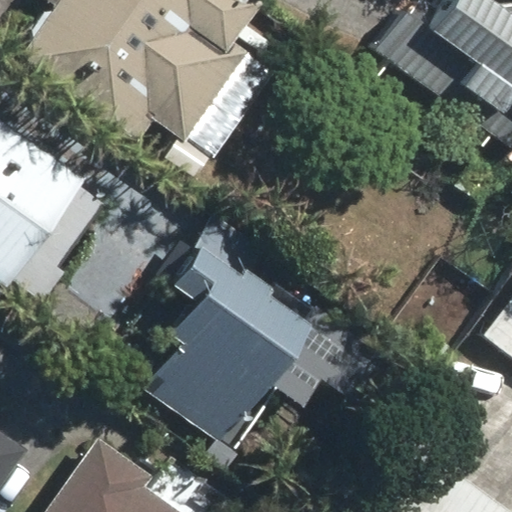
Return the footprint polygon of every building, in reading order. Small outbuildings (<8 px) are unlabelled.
[(268,0),(46,0),(11,54),(132,133),(144,114),(179,137),(268,0)] [(511,0),(430,0),(425,8),(413,0),(399,0),(363,51),(511,155),(511,153),(511,0)] [(0,272),(9,260),(35,280),(99,193),(59,164),(0,119),(0,272)] [(216,438),(253,382),(291,407),(314,373),(276,348),(296,318),(249,287),(255,279),(188,235),(169,262),(188,275),(121,375),(216,438)] [(511,358),(511,280),(475,331),(511,358)] [(0,475),(21,445),(0,430),(0,475)] [(142,471),(90,434),(33,511),(172,511),(133,484),(142,471)] [(511,511),(430,455),(390,511),(511,511)]
